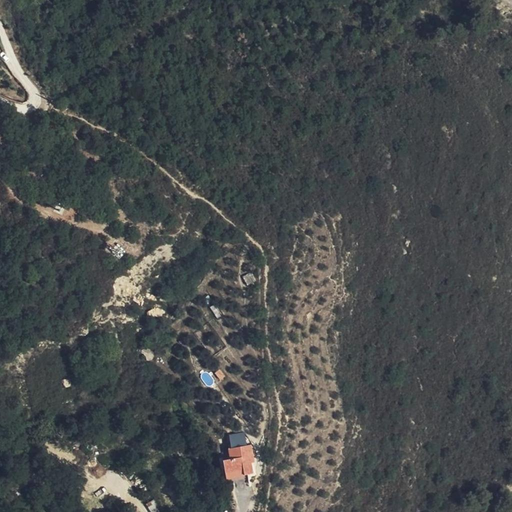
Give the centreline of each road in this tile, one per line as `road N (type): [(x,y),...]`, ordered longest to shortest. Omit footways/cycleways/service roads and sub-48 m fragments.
road 1 (track): [(267,511),(281,426),(262,253),(144,148),(35,97)]
road 2 (residential): [(0,98),(28,109),(35,97),(0,26)]
